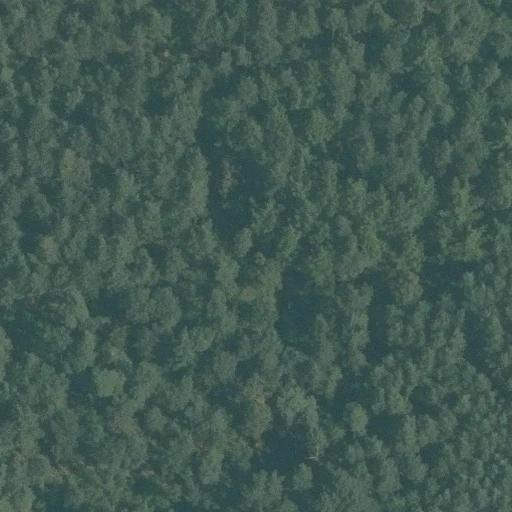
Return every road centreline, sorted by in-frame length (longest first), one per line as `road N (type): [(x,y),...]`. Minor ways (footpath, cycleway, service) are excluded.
road 1 (track): [(0,324),(511,276)]
road 2 (track): [(360,511),(286,298)]
